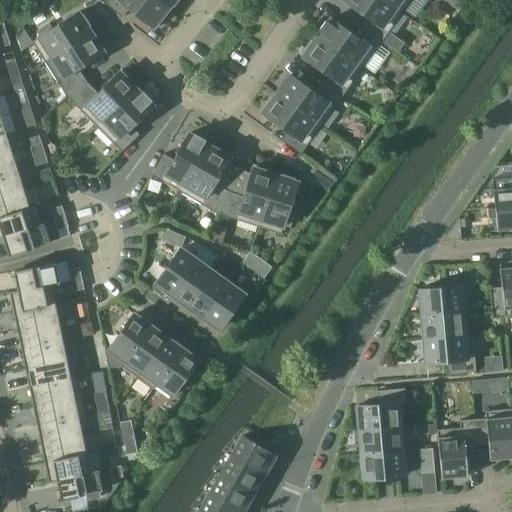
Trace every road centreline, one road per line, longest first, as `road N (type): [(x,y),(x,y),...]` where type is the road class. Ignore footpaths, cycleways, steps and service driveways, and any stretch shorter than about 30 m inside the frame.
road 1 (residential): [(184,97),(90,248),(208,341)]
road 2 (residential): [(410,249),(353,346),(282,511)]
road 3 (residential): [(492,498),(292,511)]
road 4 (residential): [(511,108),(410,249)]
road 5 (residential): [(221,118),(308,0)]
